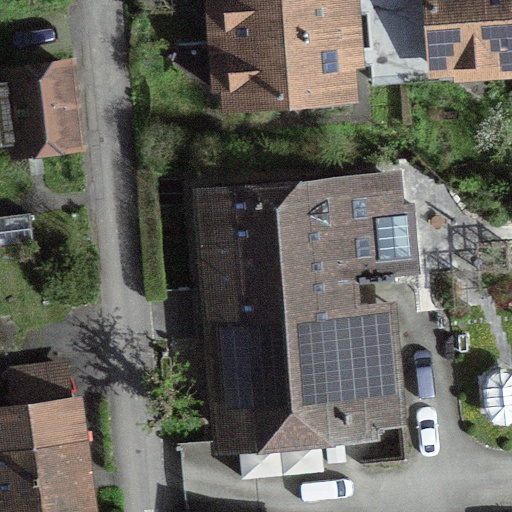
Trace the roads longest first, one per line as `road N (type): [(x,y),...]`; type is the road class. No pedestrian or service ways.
road 1 (unclassified): [(152,511),(120,188)]
road 2 (residential): [(104,0),(120,188)]
